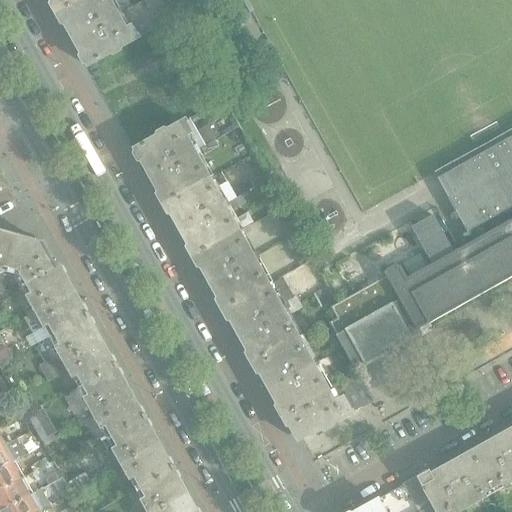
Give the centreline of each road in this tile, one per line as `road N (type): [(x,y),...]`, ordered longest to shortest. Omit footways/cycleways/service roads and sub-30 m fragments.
road 1 (secondary): [(291,511),(3,0)]
road 2 (secondary): [(48,172),(239,511)]
road 3 (residential): [(307,511),(511,396)]
